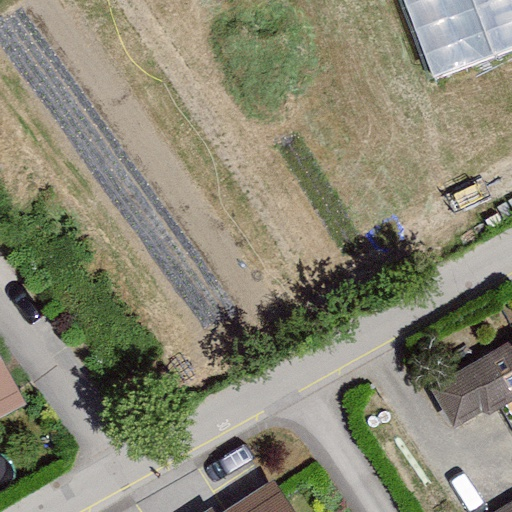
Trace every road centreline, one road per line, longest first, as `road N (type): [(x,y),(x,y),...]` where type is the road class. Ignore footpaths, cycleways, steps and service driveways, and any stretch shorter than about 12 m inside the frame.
road 1 (residential): [(511,256),(48,511)]
road 2 (unknown): [(309,365),(396,511)]
